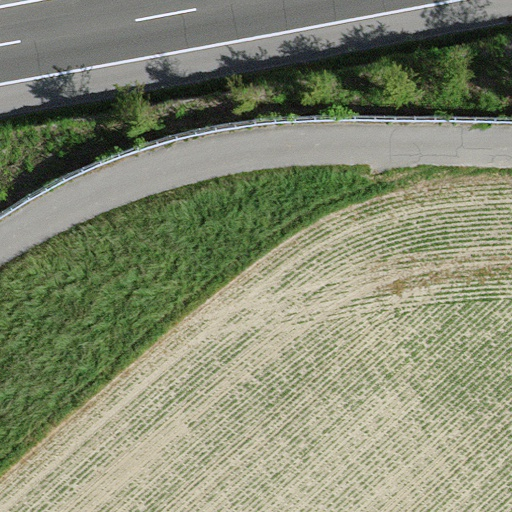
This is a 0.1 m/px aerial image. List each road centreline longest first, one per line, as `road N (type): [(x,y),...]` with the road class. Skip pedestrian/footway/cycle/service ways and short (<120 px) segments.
road 1 (unclassified): [(511,148),(337,145),(231,153),(132,178),(0,249)]
road 2 (motorway): [(0,44),(243,0)]
